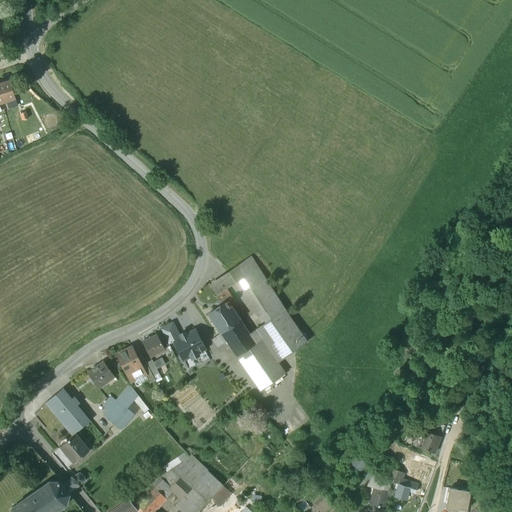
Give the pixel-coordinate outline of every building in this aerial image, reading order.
[(10,81),(0,83),(0,103),(15,98),(10,81)] [(26,112),(20,114),(22,120),(28,118),(26,112)] [(246,276),(273,317),(285,308),(251,258),(220,277),(227,287),(246,276)] [(225,289),(227,287),(220,277),(209,284),(223,304),(225,303),(225,304),(228,301),(232,298),(225,289)] [(223,304),(209,313),(222,332),(240,320),(231,307),(231,306),(231,304),(231,303),(230,302),(229,301),(228,301),(225,304),(225,303),(223,304)] [(273,317),(249,333),(256,342),(261,339),(277,362),(307,342),(285,308),(273,317)] [(240,320),(222,332),(227,341),(237,355),(257,343),(256,342),(249,333),(240,320)] [(172,323),(161,329),(168,344),(174,341),(174,340),(181,337),(180,335),(179,335),(172,323)] [(195,330),(186,334),(185,332),(179,334),(180,335),(181,337),(174,340),(174,341),(183,359),(190,356),(192,358),(199,355),(197,352),(204,348),(195,330)] [(222,332),(212,339),(217,347),(227,341),(222,332)] [(157,334),(143,341),(151,357),(165,349),(157,334)] [(257,343),(237,355),(260,388),(284,372),(277,362),(261,339),(256,342),(257,343)] [(141,365),(132,347),(118,354),(125,368),(127,367),(133,378),(144,372),(145,372),(141,365)] [(159,367),(167,363),(164,357),(156,360),(159,367)] [(153,359),(147,362),(151,372),(157,369),(153,359)] [(104,361),(88,373),(99,387),(114,376),(104,361)] [(147,362),(141,365),(145,372),(144,372),(150,382),(155,379),(151,372),(147,362)] [(108,410),(104,414),(115,423),(127,408),(135,399),(139,395),(136,392),(130,384),(117,400),(108,410)] [(72,398),(63,388),(46,403),(73,436),(76,433),(91,421),(78,405),(80,403),(75,396),(72,398)] [(111,395),(103,406),(108,410),(117,400),(111,395)] [(149,408),(139,395),(135,399),(145,412),(149,408)] [(127,408),(115,423),(122,429),(135,414),(127,408)] [(445,425),(432,419),(429,428),(442,433),(445,425)] [(428,431),(425,429),(418,446),(434,452),(440,435),(428,431)] [(73,436),(60,446),(74,463),(90,450),(76,433),(73,436)] [(189,456),(183,460),(188,466),(195,462),(189,456)] [(368,465),(357,456),(350,464),(361,474),(368,465)] [(183,460),(171,469),(176,473),(188,466),(183,460)] [(188,466),(176,473),(181,477),(191,487),(207,501),(211,498),(211,499),(222,487),(195,462),(188,466)] [(403,474),(391,467),(386,479),(399,484),(399,483),(400,483),(401,479),(402,479),(403,474)] [(151,483),(165,497),(172,490),(170,488),(181,477),(176,473),(171,469),(151,483)] [(387,482),(376,472),(370,483),(374,486),(373,488),(382,490),(387,482)] [(81,473),(79,473),(76,475),(76,477),(74,478),(76,481),(79,485),(86,480),(81,473)] [(39,488),(32,493),(30,494),(30,495),(23,500),(22,500),(21,501),(13,506),(11,507),(12,508),(12,509),(11,509),(13,511),(54,511),(56,511),(57,511),(57,510),(65,505),(66,505),(66,504),(69,495),(69,494),(69,493),(68,493),(74,489),(79,485),(74,478),(73,476),(67,480),(62,484),(61,482),(60,481),(50,481),(49,481),(48,481),(49,482),(41,487),(39,488)] [(181,477),(170,488),(172,490),(181,499),(191,487),(181,477)] [(402,479),(401,479),(400,483),(399,483),(399,484),(395,495),(405,498),(408,489),(415,491),(417,484),(402,479)] [(152,491),(138,506),(139,509),(140,508),(143,511),(149,511),(165,497),(151,483),(148,486),(152,491)] [(222,508),(233,496),(223,486),(222,487),(211,499),(222,508)] [(181,499),(175,506),(182,511),(197,511),(203,506),(207,501),(191,487),(181,499)] [(382,490),(373,488),(369,505),(384,509),(388,491),(382,490)] [(466,511),(470,492),(449,488),(445,509),(450,510),(450,511),(466,511)] [(128,499),(109,511),(135,511),(137,510),(128,499)]
